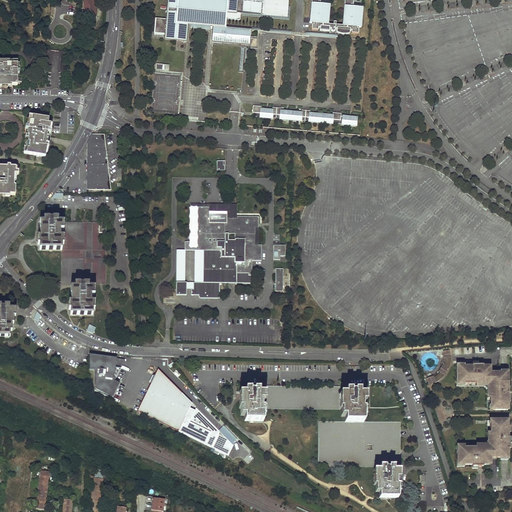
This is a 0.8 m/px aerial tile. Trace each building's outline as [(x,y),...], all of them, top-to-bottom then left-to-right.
[(92,14),(97,13),(96,1),(95,0),(84,0),(85,2),(87,15),(92,14)] [(215,0),(216,0),(209,1),(203,2),(203,8),(194,7),(195,6),(189,8),(189,0),(168,0),(168,8),(174,9),(174,12),(168,12),(167,19),(155,18),(154,34),(165,35),(179,36),(178,40),(186,41),(188,21),(191,22),(211,24),(214,24),(214,25),(213,25),(212,27),(213,29),(212,42),(249,45),(250,39),(250,38),(249,38),(249,37),(250,37),(250,36),(251,30),(226,28),(226,26),(227,19),(240,21),(241,13),(287,17),(288,0),(215,0)] [(216,0),(215,0),(189,0),(189,8),(195,6),(194,7),(203,8),(203,2),(209,1),(216,0)] [(351,0),(344,0),(342,26),(335,25),(336,22),(333,22),(333,25),(328,25),(330,5),(322,4),(322,0),(320,0),(311,0),(310,23),(314,23),(313,25),(312,25),(311,30),(318,30),(318,28),(320,28),(320,31),(329,31),(329,29),(331,29),(333,32),(335,30),(335,29),(337,29),(336,32),(344,34),(350,33),(350,30),(352,31),(351,33),(358,34),(359,29),(357,29),(357,27),(361,27),(363,8),(355,7),(355,3),(353,3),(353,2),(353,0),(351,0)] [(190,30),(210,31),(211,24),(191,22),(190,30)] [(292,32),(263,29),(263,23),(261,23),(260,29),(226,26),(226,28),(251,30),(265,32),(279,33),(285,34),(291,34),(292,32)] [(18,62),(0,61),(0,85),(17,86),(18,62)] [(253,106),(252,116),(260,117),(272,118),(280,118),(280,119),(301,121),(301,120),(309,121),(309,122),(332,124),(332,123),(342,124),(342,125),(356,126),(357,118),(343,117),(341,117),(341,113),(333,113),(333,116),(310,114),(310,111),(302,110),(301,113),(300,113),(281,111),(281,108),(273,108),(272,110),(261,109),(261,107),(253,106)] [(49,119),(29,116),(27,126),(29,127),(29,130),(28,136),(29,136),(28,142),(27,149),(25,148),(24,153),(45,157),(47,147),(45,147),(48,130),(50,130),(51,125),(48,124),(49,119)] [(110,190),(103,134),(93,133),(92,138),(90,138),(90,143),(88,143),(87,189),(110,190)] [(223,161),(217,161),(217,171),(225,171),(225,165),(223,165),(223,161)] [(5,195),(15,195),(16,186),(14,186),(14,174),(16,175),(16,172),(16,167),(0,167),(0,193),(5,193),(5,195)] [(190,247),(196,247),(197,207),(209,207),(209,206),(209,204),(190,204),(190,242),(190,245),(190,247)] [(235,206),(209,206),(209,207),(209,212),(227,212),(227,218),(235,218),(235,206)] [(195,283),(193,283),(193,289),(191,289),(191,295),(199,295),(199,298),(219,298),(220,283),(254,283),(254,270),(252,270),(252,261),(261,261),(261,245),(258,245),(255,245),(255,228),(259,228),(259,217),(237,216),(237,218),(235,218),(227,218),(227,212),(209,212),(209,207),(197,207),(196,247),(190,247),(190,250),(195,250),(200,250),(200,252),(203,252),(203,283),(195,283)] [(72,295),(72,302),(70,302),(70,310),(70,314),(92,315),(92,310),(92,302),(91,302),(90,295),(92,295),(92,287),(88,287),(88,284),(105,284),(105,222),(57,222),(57,219),(44,218),(43,222),(41,222),(41,230),(41,237),(39,237),(39,244),(39,250),(61,250),(61,284),(74,283),(74,287),(70,287),(70,295),(72,295)] [(273,245),(273,260),(280,260),(280,256),(285,256),(285,245),(273,245)] [(176,250),(176,282),(185,282),(185,250),(176,250)] [(200,250),(195,250),(195,283),(203,283),(203,252),(200,252),(200,250)] [(176,282),(176,295),(186,295),(186,289),(187,282),(185,282),(176,282)] [(0,336),(10,337),(10,331),(12,331),(12,323),(12,317),(14,316),(13,309),(10,309),(9,305),(4,305),(4,306),(1,306),(1,305),(0,304),(0,336)] [(89,371),(98,372),(96,391),(113,399),(115,374),(116,374),(118,359),(91,355),(89,371)] [(508,403),(508,382),(507,382),(507,372),(500,372),(500,373),(489,374),(489,367),(483,367),(483,365),(477,365),(471,365),(472,367),(463,367),(464,365),(456,365),(456,373),(458,373),(458,377),(458,379),(456,379),(456,386),(458,386),(458,387),(483,387),(486,390),(487,410),(507,410),(507,403),(508,403)] [(158,372),(137,412),(178,433),(193,405),(158,372)] [(433,378),(428,380),(429,384),(435,382),(435,383),(436,382),(439,381),(440,380),(442,378),(444,376),(445,375),(444,374),(440,372),(439,373),(438,374),(435,377),(433,378)] [(339,387),(265,386),(265,394),(265,401),(265,409),(339,409),(339,395),(339,387)] [(245,393),(241,393),(241,408),(243,408),(242,416),(244,416),(244,421),(263,421),(263,416),(263,409),(261,409),(261,401),(263,401),(263,394),(258,394),(258,390),(254,390),(254,391),(250,391),(250,390),(245,390),(245,393)] [(346,395),(341,395),(340,410),(342,410),(342,417),(345,417),(344,422),(318,422),(318,466),(380,467),(380,471),(376,470),(376,485),(378,485),(377,493),(380,493),(380,498),(398,498),(398,485),(396,485),(397,478),(398,478),(398,470),(394,470),(394,466),(400,467),(401,423),(363,422),(364,409),(362,409),(362,402),(363,402),(364,395),(359,395),(359,391),(354,391),(354,392),(351,392),(351,391),(346,391),(346,395)] [(509,460),(509,443),(509,438),(509,427),(507,428),(507,420),(487,420),(487,441),(484,445),(458,445),(458,446),(456,446),(456,453),(458,453),(458,459),(456,459),(457,467),(464,467),(464,465),(472,465),(472,467),(477,467),(483,467),(483,465),(490,465),(490,458),(500,458),(500,460),(509,460)] [(41,471),(36,509),(40,509),(44,510),(49,472),(41,471)] [(95,478),(89,511),(98,511),(103,479),(95,478)] [(64,499),(62,511),(70,511),(72,500),(64,499)] [(165,500),(153,499),(151,511),(162,511),(164,511),(165,500)]
